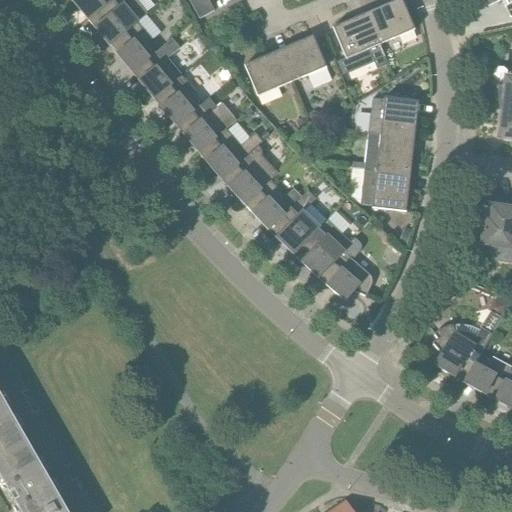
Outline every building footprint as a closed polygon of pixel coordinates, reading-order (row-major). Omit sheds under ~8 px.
[(110,0),(70,0),(87,20),(110,0)] [(138,25),(137,23),(146,16),(132,0),(110,0),(87,20),(110,48),(138,25)] [(208,3),(213,1),(214,0),(187,0),(199,20),(213,12),(208,3)] [(368,15),(381,46),(415,32),(401,0),(368,15)] [(511,0),(487,0),(491,7),(504,0),(508,6),(505,8),(511,19),(511,18),(511,0)] [(346,61),(381,46),(368,15),(333,30),(346,61)] [(131,73),(156,53),(149,44),(152,42),(138,25),(110,48),(131,73)] [(278,53),(291,84),(326,69),(313,38),(278,53)] [(155,102),(182,78),(167,60),(164,62),(156,53),(131,73),(155,102)] [(258,98),(291,84),(278,53),(244,67),(258,98)] [(177,129),(201,107),(194,98),(197,95),(182,78),(155,102),(177,129)] [(511,79),(506,79),(505,88),(499,88),(499,87),(497,87),(499,110),(503,110),(499,139),(511,140),(511,79)] [(368,138),(414,144),(419,103),(385,100),(385,102),(373,100),(368,138)] [(199,156),(227,131),(212,113),(209,116),(201,107),(177,129),(199,156)] [(221,181),(258,148),(262,144),(255,136),(240,148),(227,131),(199,156),(221,181)] [(364,176),(410,182),(414,144),(368,138),(364,176)] [(272,183),(271,182),(278,176),(262,159),(262,152),(258,148),(221,181),(245,207),(272,183)] [(410,182),(364,176),(361,206),(373,208),(372,210),(406,214),(410,182)] [(268,232),(291,209),(284,201),(287,199),(272,183),(245,207),(268,232)] [(293,256),(319,230),(302,214),(314,201),(307,194),(291,209),(268,232),(293,256)] [(480,259),(511,263),(511,210),(507,210),(508,202),(492,200),(489,219),(485,218),(480,259)] [(293,256),(318,280),(350,245),(326,223),(319,230),(293,256)] [(350,245),(318,280),(345,303),(354,293),(366,298),(372,286),(372,283),(372,280),(370,277),(353,262),(361,253),(361,251),(362,250),(362,248),(362,247),(361,245),(354,239),(350,245)] [(463,385),(481,358),(471,352),(474,349),(452,335),(449,334),(446,335),(443,336),(433,345),(442,355),(434,367),(463,385)] [(463,385),(494,402),(511,372),(511,370),(492,359),(490,363),(481,358),(463,385)] [(511,372),(494,402),(511,411),(511,372)] [(0,459),(28,444),(0,395),(0,459)] [(0,478),(19,511),(59,511),(65,509),(28,444),(0,459),(0,478)]
